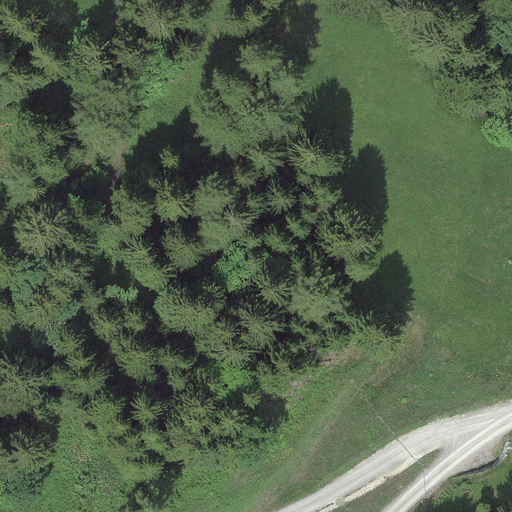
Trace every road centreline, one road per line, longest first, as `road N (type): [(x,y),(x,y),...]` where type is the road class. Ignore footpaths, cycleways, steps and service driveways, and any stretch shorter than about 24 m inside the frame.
road 1 (track): [(136,0),(65,233),(0,366)]
road 2 (track): [(302,511),(450,429),(511,413)]
road 3 (track): [(511,416),(394,511)]
